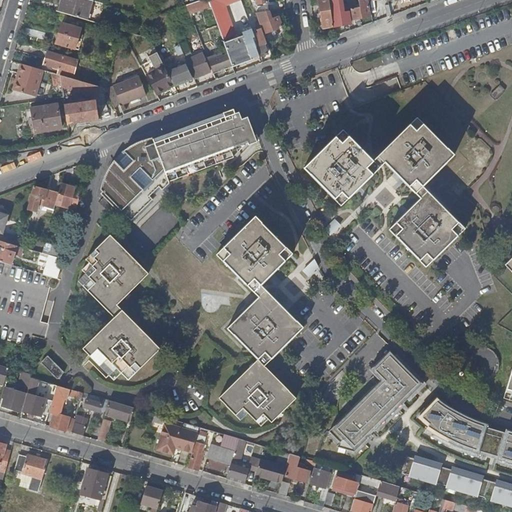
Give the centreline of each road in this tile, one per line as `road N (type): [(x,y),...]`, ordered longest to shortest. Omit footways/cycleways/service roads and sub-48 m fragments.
road 1 (residential): [(248,87),(276,165),(346,292),(452,397),(511,421)]
road 2 (residential): [(291,511),(0,426)]
road 3 (residential): [(78,369),(55,332),(92,203),(98,144)]
road 4 (residential): [(305,65),(484,0)]
road 5 (residential): [(98,144),(248,87)]
